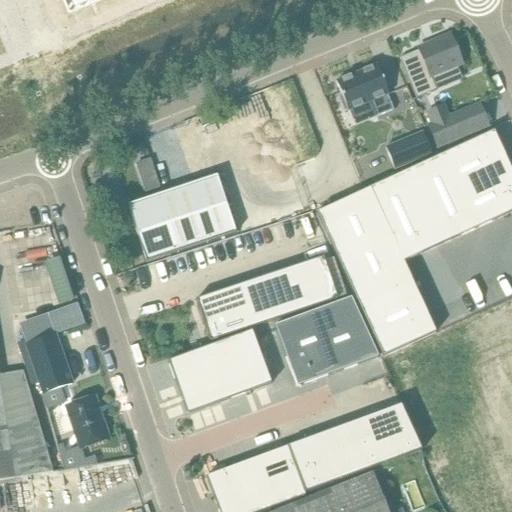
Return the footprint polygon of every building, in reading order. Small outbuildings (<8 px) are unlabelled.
[(90,0),(61,0),(68,15),(92,5),(90,0)] [(419,52),(400,60),(416,99),(437,91),(431,78),(457,67),(462,65),(458,57),(462,55),(457,42),(453,44),(450,36),(417,49),(419,52)] [(377,64),(334,82),(340,97),(337,98),(343,111),(346,110),(346,112),(369,102),(375,117),(394,109),(388,94),(389,93),(377,64)] [(290,79),(248,96),(253,108),(295,90),(290,79)] [(443,107),(427,114),(431,125),(428,126),(437,148),(473,133),(473,132),(468,134),(460,114),(465,112),(464,111),(460,113),(448,118),(443,107)] [(339,129),(354,166),(375,157),(360,121),(339,129)] [(511,172),(493,132),(316,214),(382,358),(436,333),(403,263),(511,213),(511,172)] [(423,133),(382,150),(392,172),(432,155),(423,133)] [(142,142),(130,146),(132,152),(144,148),(142,142)] [(155,175),(139,180),(144,194),(160,189),(155,175)] [(216,177),(127,206),(146,263),(235,234),(216,177)] [(323,258),(195,301),(209,343),(337,301),(323,258)] [(351,298),(274,326),(296,388),(378,358),(351,298)] [(511,511),(511,309),(382,363),(423,452),(450,511),(511,511)] [(252,331),(167,362),(187,416),(271,385),(252,331)] [(54,336),(24,347),(41,396),(42,396),(59,389),(72,385),(54,336)] [(0,481),(20,478),(24,478),(52,473),(21,372),(0,375),(0,481)] [(59,389),(42,396),(48,411),(65,405),(59,389)] [(93,399),(66,408),(80,449),(95,444),(108,440),(102,420),(100,421),(95,407),(93,399)] [(401,405),(287,447),(304,494),(422,451),(401,405)] [(287,447),(246,462),(264,511),(305,497),(304,494),(287,447)] [(65,454),(59,456),(64,471),(95,465),(92,457),(84,460),(80,449),(65,454)] [(246,462),(205,477),(218,511),(264,511),(246,462)] [(387,511),(372,474),(276,511),(387,511)]
